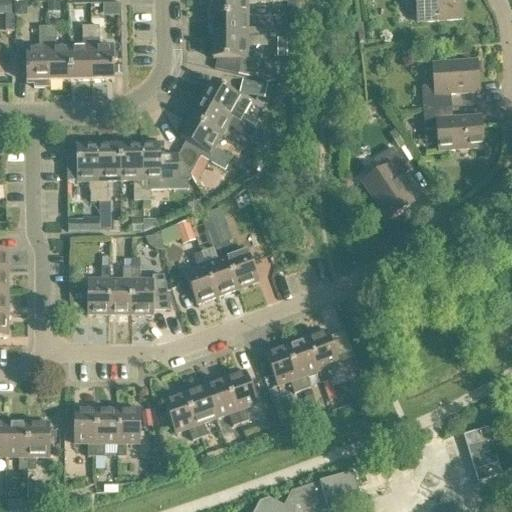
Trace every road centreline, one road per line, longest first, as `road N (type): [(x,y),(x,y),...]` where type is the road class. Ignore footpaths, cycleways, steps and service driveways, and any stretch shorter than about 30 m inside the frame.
road 1 (residential): [(46,352),(171,350),(341,290),(487,198),(511,170)]
road 2 (residential): [(46,352),(32,114)]
road 3 (residential): [(32,114),(114,110),(152,89),(162,65),(162,0)]
